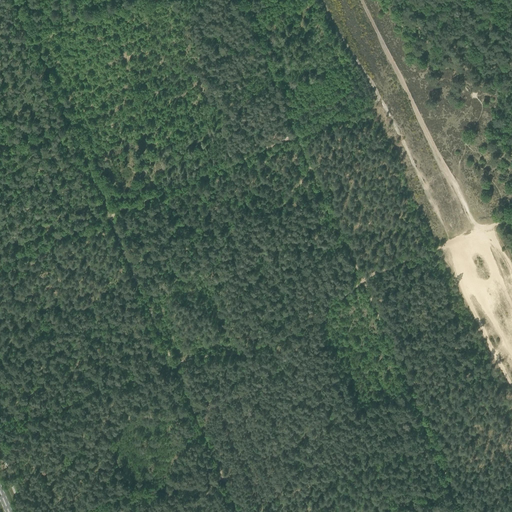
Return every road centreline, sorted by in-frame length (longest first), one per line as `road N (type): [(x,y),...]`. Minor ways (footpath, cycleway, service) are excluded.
road 1 (track): [(17,0),(241,511)]
road 2 (track): [(0,264),(409,88)]
road 3 (track): [(296,136),(453,486)]
road 4 (track): [(174,361),(257,349),(364,281)]
road 5 (track): [(409,88),(478,232)]
road 6 (track): [(478,232),(364,281)]
